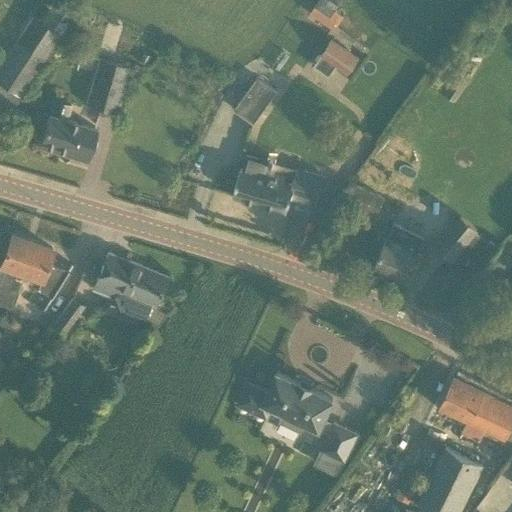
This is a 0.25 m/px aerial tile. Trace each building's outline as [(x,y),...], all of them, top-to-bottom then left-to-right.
[(328,0),(318,0),(309,13),(330,28),(333,24),(340,14),(334,10),(337,6),(328,0)] [(0,83),(19,99),(59,35),(32,16),(0,63),(0,83)] [(338,69),(347,75),(359,58),(331,38),(319,56),(338,69)] [(85,104),(117,114),(131,67),(98,58),(85,104)] [(436,90),(445,95),(455,101),(473,74),(455,62),(436,90)] [(257,77),(234,109),(253,123),(276,90),(257,77)] [(41,141),(39,147),(66,155),(86,161),(92,142),(96,128),(64,119),(67,108),(68,104),(53,99),(52,104),(46,122),(41,141)] [(238,176),(232,195),(259,203),(266,177),(269,165),(270,166),(272,161),(272,159),(269,158),(268,161),(247,155),(242,170),(240,169),(238,176)] [(266,177),(259,203),(285,211),(290,197),(313,204),(322,176),(297,169),(292,185),(266,177)] [(349,182),(341,200),(375,216),(383,198),(349,182)] [(476,229),(461,216),(434,248),(450,261),(476,229)] [(372,267),(408,284),(422,254),(417,252),(423,238),(393,223),(386,237),(372,267)] [(0,246),(0,304),(9,308),(10,307),(12,307),(17,292),(9,290),(16,272),(39,280),(36,288),(51,298),(68,271),(46,263),(52,248),(7,232),(0,246)] [(119,291),(149,304),(144,319),(158,324),(163,318),(167,308),(154,303),(158,294),(165,275),(107,252),(100,271),(92,290),(115,299),(119,291)] [(511,326),(511,293),(498,319),(511,326)] [(53,325),(64,332),(83,306),(72,298),(53,325)] [(238,403),(266,416),(271,406),(285,412),(282,417),(284,422),(297,428),(301,426),(303,421),(319,429),(333,399),(311,388),(311,387),(298,381),(298,382),(276,372),(267,391),(248,382),(238,403)] [(511,404),(453,376),(438,407),(450,413),(466,421),(461,432),(479,441),(484,430),(504,439),(511,422),(511,404)] [(357,433),(335,422),(316,462),(338,473),(357,433)] [(417,505),(432,511),(458,511),(482,464),(445,446),(417,505)]
